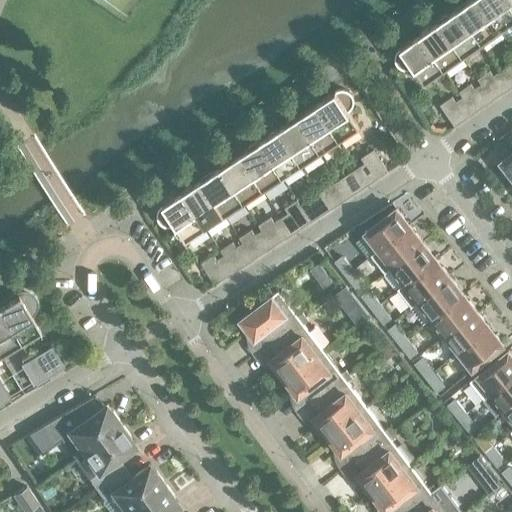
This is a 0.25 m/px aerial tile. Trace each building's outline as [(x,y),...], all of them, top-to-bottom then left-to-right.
[(500,29),(480,0),(472,0),(471,2),(469,0),(466,0),(457,7),(481,42),(500,29)] [(511,20),(511,6),(507,0),(480,0),(500,29),(511,20)] [(481,42),(457,7),(456,7),(458,10),(452,15),(450,12),(438,20),(463,55),(481,42)] [(463,55),(438,20),(440,23),(433,28),(431,25),(419,33),(444,68),(463,55)] [(444,68),(419,33),(421,36),(414,41),(412,38),(397,48),(394,54),(395,60),(399,66),(404,68),(411,68),(414,66),(425,81),(444,68)] [(511,61),(500,69),(511,86),(511,85),(511,61)] [(500,69),(494,73),(490,68),(478,77),(481,82),(493,99),(511,86),(500,69)] [(481,82),(475,86),(472,81),(459,90),(463,95),(474,112),(493,99),(481,82)] [(316,102),(340,138),(359,126),(348,110),(352,108),(354,102),(354,95),(351,90),(345,87),(338,88),(323,98),(325,101),(318,105),(316,102)] [(474,112),(463,95),(457,99),(453,94),(440,103),(455,125),(466,118),(474,112)] [(297,115),(320,151),(340,138),(316,102),(304,110),(306,113),(299,118),(297,115)] [(278,127),(301,163),(320,151),(297,115),(285,123),(287,126),(280,130),(278,127)] [(301,163),(278,127),(266,135),(268,138),(261,143),(259,139),(259,140),(282,176),(301,163)] [(282,176),(259,140),(247,148),(249,151),(242,155),(263,188),(282,176)] [(361,156),(365,161),(358,166),(369,183),(376,178),(375,177),(387,169),(374,148),(361,156)] [(511,169),(511,170),(511,150),(500,160),(509,170),(511,169)] [(263,188),(242,155),(234,160),(232,157),(221,165),(244,201),(263,188)] [(244,201),(221,165),(220,165),(222,169),(215,173),(213,170),(201,177),(225,213),(244,201)] [(369,183),(358,166),(339,178),(350,195),(368,183),(369,183)] [(225,213),(201,177),(201,178),(203,181),(196,185),(194,182),(182,190),(206,226),(225,213)] [(338,203),(327,186),(320,191),(331,208),(338,203)] [(206,226),(182,190),(183,194),(177,198),(175,195),(159,205),(157,211),(157,217),(160,222),(166,225),(173,225),(176,223),(186,239),(206,226)] [(331,208),(320,191),(300,203),(310,219),(311,220),(318,215),(331,208)] [(300,203),(297,198),(285,206),(288,211),(281,216),(292,233),(299,228),(298,227),(310,219),(300,203)] [(396,206),(365,231),(378,248),(408,224),(403,218),(405,216),(396,206)] [(281,216),(274,221),(271,215),(259,223),(262,228),(272,244),(284,237),(285,238),(292,233),(281,216)] [(408,224),(378,248),(371,254),(384,271),(423,240),(416,231),(414,232),(408,224)] [(262,228),(255,233),(252,228),(240,236),(243,241),(253,257),(264,249),(265,250),(273,245),(272,244),(262,228)] [(253,257),(243,241),(236,246),(233,240),(220,248),(224,253),(235,270),(254,258),(253,257)] [(423,240),(384,271),(385,272),(393,266),(405,282),(435,258),(429,252),(431,250),(423,240)] [(224,253),(217,258),(213,253),(201,261),(214,282),(226,274),(227,275),(235,270),(224,253)] [(352,268),(341,254),(334,260),(345,274),(352,268)] [(435,258),(405,282),(398,288),(411,305),(450,274),(443,265),(441,266),(435,258)] [(365,283),(352,268),(345,274),(357,289),(365,283)] [(450,274),(411,305),(412,306),(419,300),(432,316),(462,293),(456,286),(458,284),(450,274)] [(379,302),(367,287),(360,293),(372,308),(379,302)] [(266,345),(305,315),(302,311),(298,314),(279,289),(240,318),(249,330),(253,327),(266,345)] [(17,292),(0,302),(0,309),(19,342),(40,329),(30,313),(34,309),(35,303),(33,297),(29,292),(23,291),(17,292)] [(462,293),(432,316),(445,333),(477,308),(469,299),(467,300),(462,293)] [(391,316),(379,302),(372,308),(384,322),(391,316)] [(477,308),(445,333),(459,350),(488,327),(483,320),(485,318),(477,308)] [(0,353),(19,342),(0,309),(0,353)] [(323,347),(304,322),(308,319),(305,315),(266,345),(280,362),(276,365),(284,376),(323,347)] [(406,336),(394,321),(387,327),(399,342),(406,336)] [(488,327),(459,350),(473,368),(504,343),(496,333),(494,334),(488,327)] [(418,350),(406,336),(399,342),(410,356),(418,350)] [(310,402),(349,372),(346,368),(341,371),(323,347),(284,376),(293,388),(297,385),(310,402)] [(511,353),(508,348),(470,380),(484,397),(511,374),(511,353)] [(34,351),(21,359),(27,369),(40,361),(34,351)] [(433,370),(421,355),(413,361),(426,376),(433,370)] [(30,374),(37,385),(50,377),(43,367),(30,374)] [(444,384),(433,370),(426,376),(437,390),(444,384)] [(366,404),(347,380),(352,376),(349,372),(310,402),(323,420),(319,422),(328,434),(366,404)] [(511,374),(484,397),(492,391),(505,408),(511,402),(511,374)] [(0,392),(0,406),(10,400),(4,390),(0,392)] [(466,411),(454,396),(447,402),(459,417),(466,411)] [(83,419),(73,405),(28,432),(32,437),(34,440),(38,442),(42,444),(45,444),(53,442),(60,438),(70,430),(83,449),(121,422),(113,410),(110,412),(105,404),(83,419)] [(353,460),(393,430),(390,425),(385,429),(366,404),(328,434),(336,445),(340,442),(353,460)] [(478,425),(466,411),(459,417),(470,431),(478,425)] [(121,422),(83,449),(93,462),(82,469),(95,487),(119,469),(112,459),(134,444),(128,436),(130,434),(121,422)] [(410,462),(391,437),(396,433),(393,430),(353,460),(366,477),(363,480),(371,491),(410,462)] [(493,445),(481,430),(473,436),(486,451),(493,445)] [(504,459),(493,445),(486,451),(497,465),(504,459)] [(410,462),(371,491),(380,502),(384,499),(393,511),(403,511),(432,490),(410,462)] [(127,479),(119,469),(95,487),(103,498),(113,490),(127,510),(165,482),(156,470),(154,472),(148,464),(127,479)] [(511,467),(508,464),(501,470),(511,483),(511,467)] [(165,482),(127,510),(129,511),(165,511),(177,504),(172,496),(174,494),(165,482)] [(442,482),(432,490),(403,511),(462,511),(464,511),(442,482)] [(36,502),(26,485),(13,492),(24,510),(36,502)] [(42,511),(44,511),(38,502),(30,508),(32,511),(42,511)]
